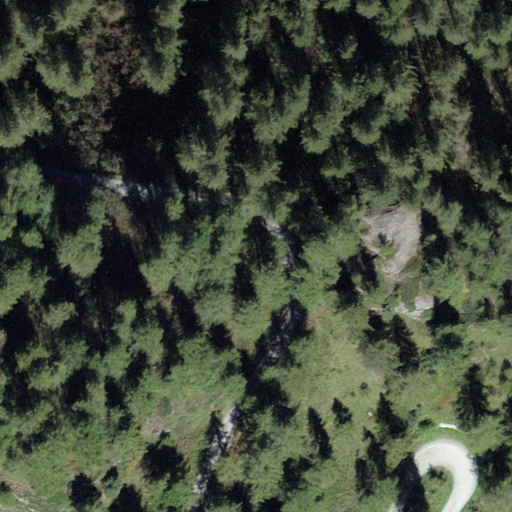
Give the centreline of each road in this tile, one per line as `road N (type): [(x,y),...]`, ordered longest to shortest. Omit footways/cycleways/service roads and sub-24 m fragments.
road 1 (track): [(193,511),(231,418),(291,320),(296,275),(283,234),(231,203),(0,158)]
road 2 (track): [(449,511),(463,475),(456,459),(441,453),(413,474),(395,511)]
